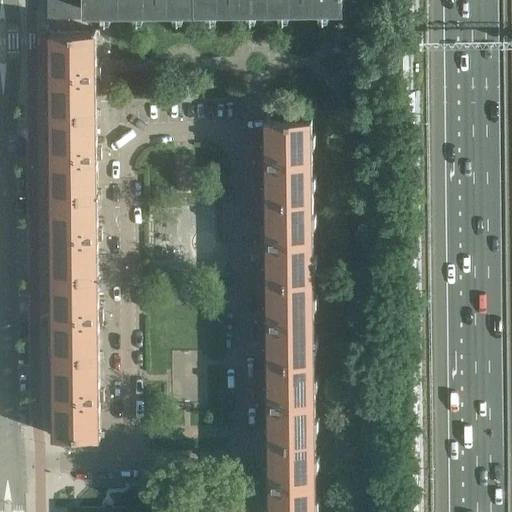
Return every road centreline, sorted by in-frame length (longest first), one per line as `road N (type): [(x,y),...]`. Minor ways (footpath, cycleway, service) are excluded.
road 1 (motorway): [(478,0),(484,511)]
road 2 (residential): [(241,457),(237,133),(126,134)]
road 3 (residential): [(130,456),(126,134)]
road 4 (tertiary): [(5,296),(0,0)]
road 5 (tertiary): [(8,459),(5,296)]
road 6 (residential): [(8,459),(130,456)]
